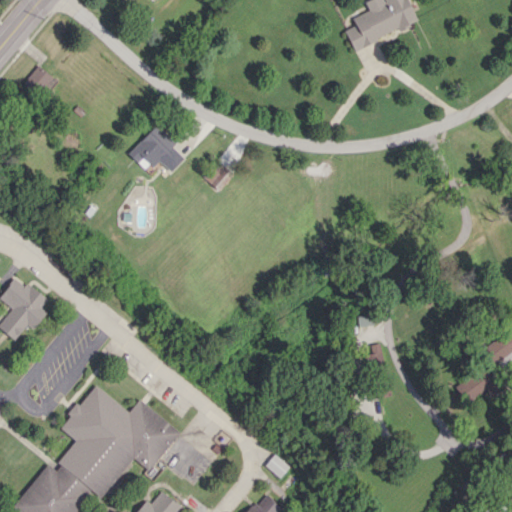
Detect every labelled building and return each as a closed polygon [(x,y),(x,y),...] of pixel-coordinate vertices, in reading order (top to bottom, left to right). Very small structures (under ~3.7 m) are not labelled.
[(352,49),(416,21),(406,0),(367,0),(364,2),(368,10),(351,17),(355,25),(344,30),(352,49)] [(58,96),(47,86),(54,78),(37,64),(23,81),(51,104),(58,96)] [(183,158),(171,146),(175,143),(155,124),(127,153),(145,171),(156,159),(170,172),(183,158)] [(227,170),(217,161),(203,178),(214,187),(227,170)] [(33,328),(46,312),(40,307),(46,300),(16,275),(0,293),(0,298),(11,308),(0,321),(0,328),(13,339),(26,323),(33,328)] [(370,315),(356,315),(356,324),(370,324),(370,315)] [(490,363),(511,350),(511,341),(506,332),(481,347),(490,363)] [(454,386),(466,402),(485,389),(490,395),(500,388),(484,365),(454,386)] [(16,511),(72,511),(89,490),(100,498),(131,457),(148,470),(179,430),(137,399),(128,411),(92,383),(59,428),(74,440),(53,468),(46,462),(11,508),(16,511)] [(288,466),(273,453),(264,465),(279,477),(288,466)] [(176,511),(181,507),(160,489),(148,504),(145,501),(136,511),(176,511)] [(282,511),(284,510),(265,494),(257,504),(253,501),(244,511),(282,511)]
